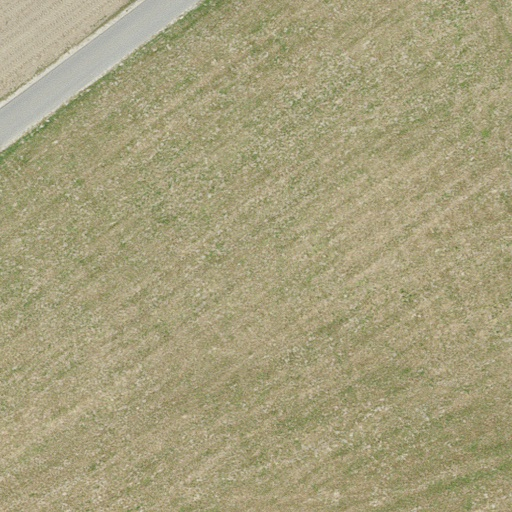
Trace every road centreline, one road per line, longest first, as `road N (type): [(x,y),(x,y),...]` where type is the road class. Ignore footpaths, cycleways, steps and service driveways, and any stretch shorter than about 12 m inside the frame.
road 1 (motorway): [(511,360),(260,511)]
road 2 (unclassified): [(173,0),(0,126)]
